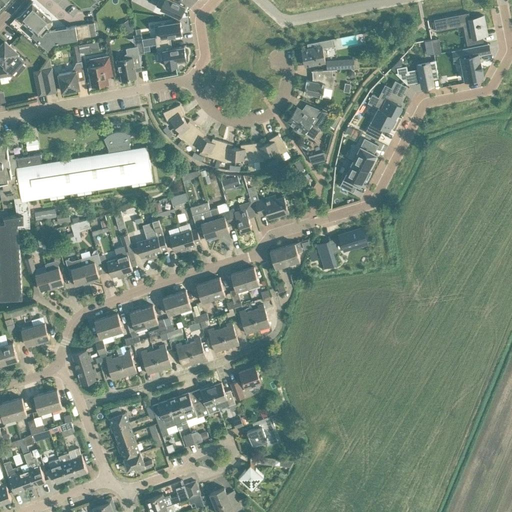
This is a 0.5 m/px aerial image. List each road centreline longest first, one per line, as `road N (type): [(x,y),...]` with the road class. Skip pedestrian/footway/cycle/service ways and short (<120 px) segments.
road 1 (residential): [(258,253),(269,234),(372,202),(425,103),(489,89),(511,50),(502,0)]
road 2 (residential): [(0,116),(177,81),(191,84),(226,119),(254,120),(284,95),(284,58)]
road 3 (residential): [(80,401),(169,378),(273,334),(280,314),(258,253)]
road 4 (residential): [(55,366),(82,313),(258,253)]
road 5 (residential): [(393,0),(292,19),(259,0)]
